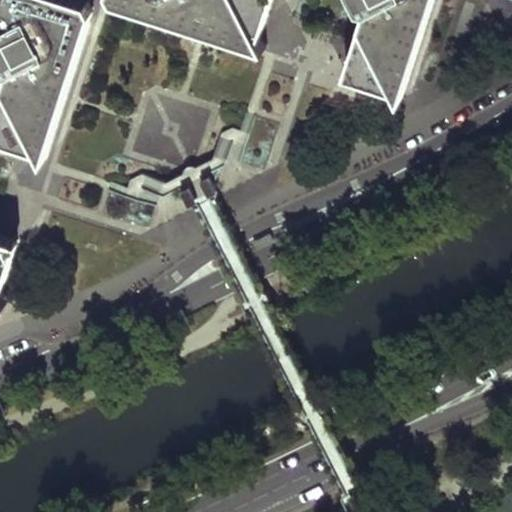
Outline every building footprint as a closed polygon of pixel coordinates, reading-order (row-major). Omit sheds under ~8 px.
[(99,6),(97,0),(0,0),(0,51),(8,66),(16,69),(9,88),(0,117),(0,131),(40,144),(49,161),(99,6)] [(122,0),(268,46),(263,36),(275,0),(122,0)] [(437,0),(359,0),(363,6),(368,8),(364,22),(347,72),(400,89),(406,99),(437,0)] [(0,297),(13,302),(7,289),(24,238),(0,230),(0,297)] [(274,238),(271,232),(255,240),(258,246),(274,238)]
